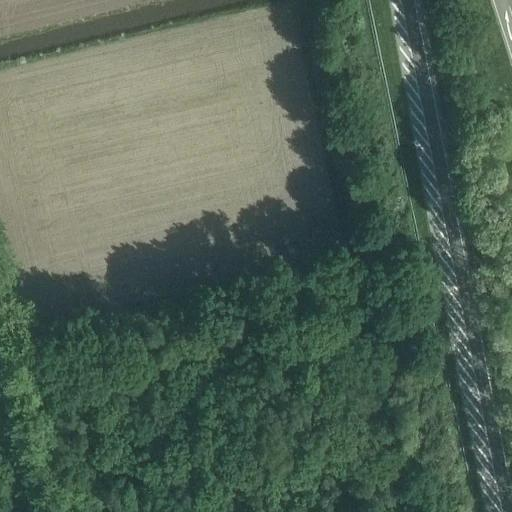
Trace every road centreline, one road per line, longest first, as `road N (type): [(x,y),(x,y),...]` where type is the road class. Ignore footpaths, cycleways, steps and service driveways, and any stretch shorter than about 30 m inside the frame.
road 1 (primary): [(403,0),(502,511)]
road 2 (track): [(36,511),(0,359)]
